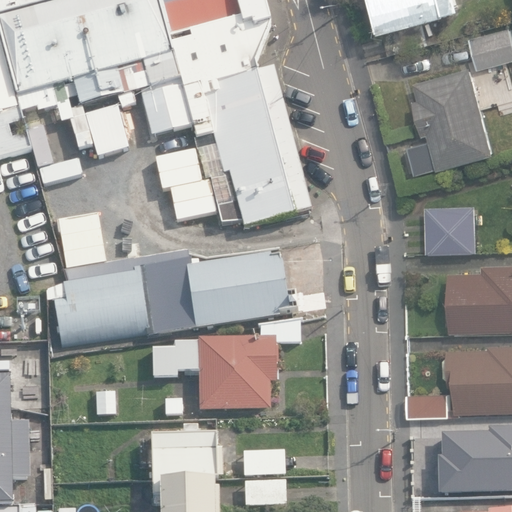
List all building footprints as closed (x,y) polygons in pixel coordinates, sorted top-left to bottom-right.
[(159,0),(61,0),(0,16),(0,28),(24,123),(25,128),(42,123),(39,112),(58,107),(53,88),(66,84),(70,99),(76,98),(79,108),(182,81),(159,0)] [(294,218),(257,63),(270,24),(263,0),(159,0),(182,81),(183,87),(193,127),(197,144),(214,140),(223,177),(233,174),(246,229),(294,218)] [(377,0),(392,50),(428,40),(422,18),(462,8),(459,0),(377,0)] [(469,35),(478,66),(511,56),(511,36),(509,24),(469,35)] [(0,28),(0,159),(32,151),(29,136),(14,140),(10,127),(24,123),(0,28)] [(430,133),(439,167),(496,151),(480,95),(485,94),(483,86),(478,88),(472,64),(415,79),(420,97),(415,99),(425,134),(430,133)] [(153,137),(193,127),(183,87),(143,97),(153,137)] [(98,153),(129,143),(118,107),(87,116),(84,108),(69,113),(81,151),(96,146),(98,153)] [(30,134),(36,150),(50,145),(45,129),(30,134)] [(36,152),(42,169),(55,165),(50,148),(36,152)] [(0,172),(0,187),(31,179),(28,165),(0,172)] [(54,175),(37,181),(48,216),(66,210),(54,175)] [(426,204),(427,250),(476,250),(475,203),(426,204)] [(293,295),(287,257),(277,259),(276,255),(204,267),(203,261),(197,262),(197,260),(194,260),(193,251),(68,271),(70,283),(66,283),(49,290),(50,302),(55,301),(55,303),(58,303),(64,351),(152,335),(152,337),(286,318),(285,315),(305,312),(303,294),(293,295)] [(451,270),(452,330),(511,328),(511,260),(485,262),(485,269),(451,270)] [(199,371),(201,413),(272,410),(271,383),(279,383),(277,344),(303,343),(302,321),(262,326),(262,336),(200,339),(200,342),(176,343),(176,348),(154,349),(155,379),(178,378),(178,372),(199,371)] [(511,345),(492,346),(492,348),(451,349),(451,357),(447,360),(448,376),(452,378),(452,385),(458,385),(459,413),(511,411),(511,345)] [(14,423),(13,374),(0,374),(0,506),(17,506),(15,456),(30,456),(29,423),(14,423)] [(96,388),(97,419),(119,418),(119,388),(96,388)] [(410,394),(411,418),(452,416),(451,393),(410,394)] [(166,401),(167,416),(184,415),(183,400),(166,401)] [(457,483),(457,490),(511,488),(511,423),(487,425),(487,430),(460,431),(461,454),(456,454),(456,462),(453,462),(453,483),(457,483)] [(216,511),(216,480),(219,480),(218,434),(199,435),(199,426),(187,427),(187,436),(153,437),(154,478),(154,500),(162,500),(162,511),(216,511)] [(243,453),(244,477),(287,476),(286,451),(243,453)] [(288,481),(245,482),(246,508),(289,507),(288,481)]
